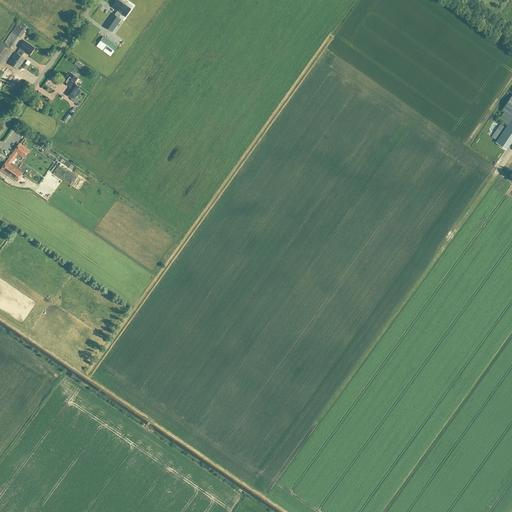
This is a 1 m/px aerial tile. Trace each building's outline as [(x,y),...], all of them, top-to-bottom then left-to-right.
[(112,32),(121,19),(119,18),(122,14),(126,16),(131,9),(118,0),(113,7),(117,11),(115,15),(113,13),(113,14),(104,26),(112,32)] [(28,33),(31,29),(19,21),(4,42),(13,49),(25,31),(28,33)] [(115,33),(121,38),(130,28),(124,23),(115,33)] [(111,56),(118,47),(104,36),(97,46),(111,56)] [(29,55),(34,48),(24,41),(19,48),(20,48),(16,53),(9,63),(18,69),(25,59),(21,56),(24,52),(29,55)] [(0,42),(0,61),(1,63),(11,51),(0,42)] [(0,87),(2,88),(10,75),(5,72),(0,81),(0,87)] [(78,89),(79,87),(74,83),(78,78),(71,73),(64,82),(71,87),(66,94),(71,98),(72,99),(73,100),(76,96),(77,96),(80,92),(80,90),(78,89)] [(511,95),(502,110),(511,117),(511,95)] [(492,136),(496,139),(505,127),(500,124),(492,136)] [(29,150),(19,143),(14,151),(24,158),(29,150)] [(23,173),(6,161),(0,170),(17,182),(23,173)]
